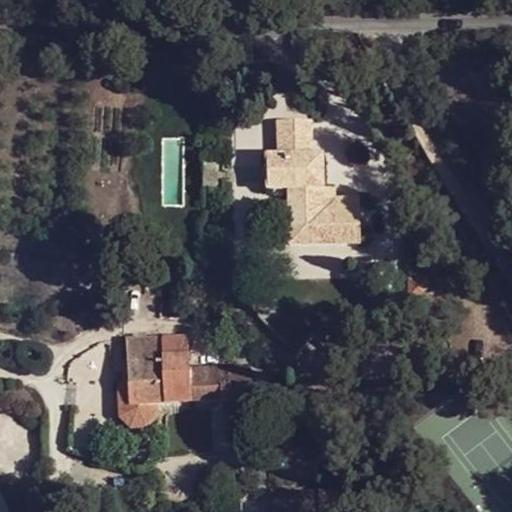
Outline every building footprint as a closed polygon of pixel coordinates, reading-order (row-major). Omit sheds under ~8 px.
[(358,201),(337,201),(322,201),(322,188),(321,157),(269,159),(270,191),(290,191),(292,244),(359,243),(358,201)] [(322,201),(337,201),(337,188),(322,188),(322,201)] [(427,280),(428,295),(469,294),(468,278),(427,280)] [(410,296),(428,295),(427,280),(410,280),(410,296)] [(187,336),(125,341),(128,383),(118,385),(121,419),(132,428),(148,428),(157,416),(156,405),(252,398),(250,366),(190,370),(187,336)] [(279,400),(288,401),(289,393),(279,392),(279,400)] [(238,475),(227,476),(228,487),(239,486),(238,475)] [(340,511),(340,492),(269,493),(271,511),(340,511)]
